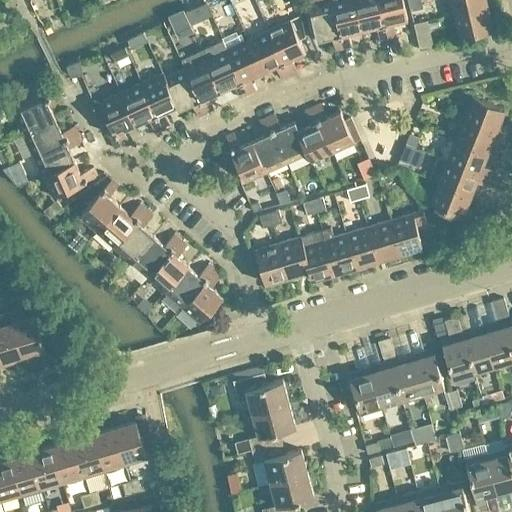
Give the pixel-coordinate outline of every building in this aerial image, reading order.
[(285,16),(296,12),(291,0),(287,0),(280,3),(285,16)] [(343,48),(331,0),(309,6),(317,39),(332,36),(335,50),(343,48)] [(362,28),(355,0),(331,0),(343,48),(352,46),(348,32),(362,28)] [(388,37),(378,0),(355,0),(362,28),(376,25),(379,39),(388,37)] [(407,17),(403,0),(378,0),(388,37),(396,35),(393,21),(407,17)] [(423,7),(421,0),(410,0),(408,1),(411,10),(423,7)] [(488,5),(486,0),(450,0),(454,13),(488,5)] [(493,28),(488,5),(454,13),(459,36),(493,28)] [(296,70),(290,57),(304,51),(299,39),(305,36),(299,15),(268,29),(288,74),(296,70)] [(413,22),(418,39),(420,49),(432,46),(426,19),(413,22)] [(288,74),(268,29),(247,39),(262,70),(275,64),(281,77),(288,74)] [(143,31),(135,35),(138,40),(139,43),(147,39),(145,36),(143,31)] [(262,70),(247,39),(226,48),(247,93),(255,89),(249,76),(262,70)] [(247,93),(226,48),(206,58),(220,89),(233,83),(239,96),(247,93)] [(220,89),(206,58),(202,49),(181,58),(185,67),(205,112),(213,108),(207,95),(220,89)] [(185,67),(165,76),(164,77),(176,104),(175,104),(177,109),(191,102),(197,116),(205,112),(185,67)] [(176,104),(164,77),(165,76),(163,72),(141,82),(161,127),(169,123),(163,110),(175,104),(176,104)] [(161,127),(141,82),(120,91),(135,123),(148,117),(154,130),(161,127)] [(56,117),(50,105),(63,99),(59,91),(46,97),(46,96),(14,110),(24,132),(56,117)] [(135,123),(120,91),(99,101),(92,100),(98,113),(103,110),(113,133),(114,132),(120,145),(128,142),(122,129),(135,123)] [(511,126),(499,122),(505,108),(472,95),(463,117),(509,135),(511,127),(511,126)] [(355,141),(340,110),(326,116),(321,103),(313,106),(333,151),(355,141)] [(333,151),(313,106),(305,110),(311,123),(299,129),(298,129),(308,152),(307,152),(311,161),(333,151)] [(308,152),(298,129),(299,129),(295,120),(281,126),(275,113),(267,117),(287,161),(307,152),(308,152)] [(78,132),(75,124),(61,130),(56,117),(24,132),(33,153),(78,132)] [(287,161),(267,117),(259,120),(265,133),(252,139),(267,171),(287,161)] [(506,143),(509,135),(463,117),(455,138),(487,151),(492,138),(506,143)] [(75,159),(69,146),(82,140),(78,132),(33,153),(43,173),(75,159)] [(267,171),(252,139),(239,145),(234,132),(225,136),(231,149),(245,181),(267,171)] [(411,132),(408,139),(417,143),(420,136),(411,132)] [(482,164),(487,151),(455,138),(447,160),(492,178),(496,169),(482,164)] [(489,186),(492,178),(447,160),(438,156),(429,177),(438,181),(471,193),(476,180),(489,186)] [(84,180),(97,174),(94,166),(80,172),(75,159),(43,173),(53,195),(84,180)] [(359,182),(372,177),(366,160),(353,164),(359,182)] [(97,230),(120,204),(109,195),(119,184),(112,178),(103,189),(102,188),(79,214),(97,230)] [(465,206),(471,193),(438,181),(430,203),(462,216),(462,215),(476,220),(479,212),(465,206)] [(366,183),(356,186),(360,198),(370,195),(366,183)] [(350,201),(360,198),(356,186),(347,188),(350,201)] [(276,191),(280,203),(290,199),(286,187),(276,191)] [(346,192),(330,194),(333,216),(349,214),(346,192)] [(322,196),(313,199),(316,211),(326,208),(322,196)] [(258,199),(250,202),(254,210),(261,207),(258,199)] [(307,214),(316,211),(313,199),(303,201),(307,214)] [(114,245),(146,208),(140,202),(130,213),(120,204),(97,230),(114,245)] [(131,260),(154,234),(143,225),(153,214),(146,208),(114,245),(131,260)] [(279,209),(269,211),(273,224),(282,221),(279,209)] [(423,245),(417,224),(426,222),(423,209),(390,219),(400,252),(423,245)] [(263,227),(273,224),(269,211),(259,214),(263,227)] [(400,252),(390,219),(368,225),(378,258),(400,252)] [(378,258),(368,225),(347,232),(356,265),(378,258)] [(356,265),(347,232),(334,235),(331,226),(322,229),(325,238),(334,271),(356,265)] [(334,271),(325,238),(322,229),(301,235),(304,244),(303,245),(310,269),(309,269),(311,278),(334,271)] [(148,275),(181,238),(174,233),(165,243),(154,234),(131,260),(148,275)] [(310,269),(303,245),(304,244),(301,235),(278,242),(288,275),(309,269),(310,269)] [(165,290),(188,264),(178,255),(187,244),(181,238),(148,275),(165,290)] [(288,275),(278,242),(255,248),(265,282),(288,275)] [(182,305),(215,269),(208,263),(199,274),(188,264),(165,290),(182,305)] [(200,321),(223,295),(212,285),(221,274),(215,269),(182,305),(200,321)] [(491,300),(494,308),(506,305),(504,297),(491,300)] [(46,353),(35,314),(25,317),(21,304),(9,308),(24,359),(46,353)] [(509,313),(506,305),(494,308),(496,317),(509,313)] [(24,359),(9,308),(1,310),(5,323),(0,324),(0,353),(3,365),(24,359)] [(469,325),(466,312),(457,315),(461,327),(469,325)] [(462,332),(461,327),(457,315),(444,319),(448,336),(441,338),(452,377),(474,370),(462,332)] [(511,359),(511,347),(504,319),(483,326),(495,364),(511,359)] [(495,364),(483,326),(462,332),(474,370),(495,364)] [(378,340),(380,348),(393,344),(390,336),(378,340)] [(395,353),(393,344),(380,348),(383,356),(395,353)] [(444,386),(433,347),(411,353),(423,392),(422,392),(425,404),(433,402),(429,390),(444,386)] [(423,392),(411,353),(390,359),(402,398),(422,392),(423,392)] [(402,398),(390,359),(370,365),(381,404),(402,398)] [(381,404),(370,365),(348,372),(360,411),(381,404)] [(267,382),(264,371),(233,379),(239,400),(248,397),(252,412),(289,402),(283,378),(267,382)] [(445,392),(447,400),(459,396),(457,388),(445,392)] [(462,404),(459,396),(447,400),(450,408),(462,404)] [(510,399),(495,403),(498,416),(508,414),(511,408),(510,399)] [(295,426),(289,402),(252,412),(258,434),(248,437),(251,449),(282,441),(279,430),(295,426)] [(147,458),(136,420),(114,426),(126,464),(147,458)] [(148,424),(138,427),(144,446),(151,444),(148,424)] [(126,464),(114,426),(93,432),(105,471),(126,464)] [(447,434),(449,442),(462,439),(459,431),(447,434)] [(105,471),(93,432),(73,438),(84,477),(105,471)] [(84,477),(73,438),(52,445),(63,483),(84,477)] [(511,464),(507,447),(506,447),(504,438),(484,443),(486,452),(487,452),(497,491),(511,487),(511,464)] [(464,447),(462,439),(449,442),(452,451),(464,447)] [(380,449),(377,440),(366,444),(368,452),(380,449)] [(307,472),(301,448),(285,452),(282,441),(251,449),(255,461),(264,459),(270,481),(307,472)] [(63,483),(52,445),(31,451),(43,489),(63,483)] [(43,489),(31,451),(11,457),(22,495),(43,489)] [(487,452),(486,452),(465,458),(478,508),(488,505),(485,494),(497,491),(487,452)] [(384,462),(381,454),(369,457),(372,466),(384,462)] [(22,495),(11,457),(0,459),(0,496),(1,501),(22,495)] [(314,496),(307,472),(270,481),(276,504),(267,507),(267,511),(296,511),(301,511),(298,500),(314,496)] [(138,477),(130,480),(134,492),(142,490),(138,477)] [(126,495),(134,492),(130,480),(122,482),(126,495)] [(469,511),(461,480),(439,485),(445,511),(469,511)] [(445,511),(439,485),(418,491),(423,511),(445,511)] [(97,490),(89,492),(92,504),(101,502),(97,490)] [(423,511),(418,491),(397,496),(401,511),(423,511)] [(84,507),(92,504),(89,492),(81,495),(84,507)] [(401,511),(397,496),(375,502),(377,511),(401,511)] [(134,497),(121,501),(123,509),(137,506),(134,497)]
